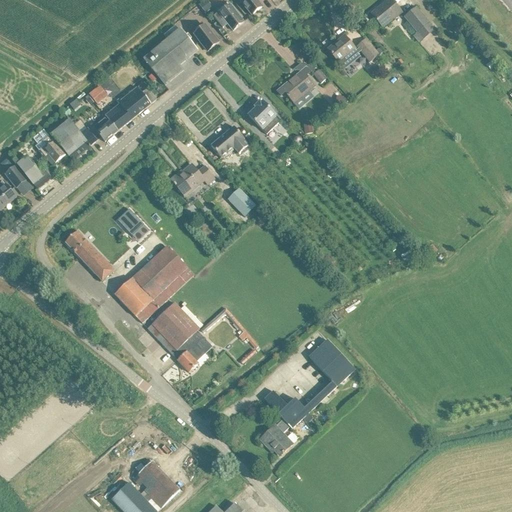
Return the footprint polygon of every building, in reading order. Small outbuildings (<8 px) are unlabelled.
[(218,0),(205,0),(213,10),(221,4),(218,0)] [(238,0),(252,16),(263,7),(256,0),(238,0)] [(402,13),(391,0),(389,0),(382,6),(382,7),(379,9),(371,15),(382,28),(402,13)] [(244,22),(238,15),(230,6),(219,15),(218,14),(214,17),(223,29),(223,28),(222,27),(226,23),(233,31),(244,22)] [(408,22),(402,26),(406,30),(409,33),(408,34),(412,38),(413,36),(419,44),(435,31),(430,24),(416,8),(404,18),(408,22)] [(328,13),(312,18),(319,39),(335,34),(328,13)] [(177,30),(175,27),(164,36),(166,39),(143,59),(165,86),(184,71),(180,66),(198,51),(180,29),(177,30)] [(205,27),(194,35),(199,41),(201,44),(208,52),(219,43),(212,35),(205,27)] [(334,45),(328,51),(334,58),(340,65),(340,64),(342,67),(350,61),(351,63),(359,56),(360,55),(359,54),(360,53),(358,50),(357,51),(351,44),(345,37),(337,43),(338,44),(335,46),(334,45)] [(366,40),(356,48),(358,50),(360,53),(361,54),(369,63),(370,64),(373,62),(380,56),(379,55),(382,53),(379,48),(376,51),(366,40)] [(321,85),(326,80),(318,71),(314,75),(321,85)] [(314,87),(312,84),(306,76),(310,73),(302,72),(293,79),(294,80),(290,83),(289,82),(281,88),(281,97),(285,93),(294,104),(314,87)] [(118,132),(157,100),(148,90),(143,84),(120,103),(119,101),(117,102),(120,105),(105,117),(107,119),(118,132)] [(95,91),(90,95),(97,104),(103,100),(95,91)] [(345,106),(347,98),(339,97),(338,104),(345,106)] [(281,122),(263,103),(261,104),(260,103),(255,108),(256,109),(249,117),(267,135),(281,122)] [(87,117),(83,120),(90,128),(94,124),(87,117)] [(105,143),(118,132),(107,119),(94,129),(105,143)] [(76,129),(70,121),(52,136),(73,162),(91,147),(76,129)] [(87,130),(82,124),(76,129),(91,147),(98,141),(92,133),(88,129),(87,130)] [(306,135),(313,134),(312,126),(305,127),(306,135)] [(248,150),(247,149),(249,147),(244,141),(245,141),(234,128),(211,147),(222,160),(234,149),(239,155),(241,153),(242,154),(245,155),(248,152),(248,150)] [(292,139),(292,140),(292,142),(293,143),(294,144),(295,145),(296,145),(298,145),(299,144),(300,144),(301,143),(302,141),(302,140),(302,139),(302,137),(301,136),(300,135),(298,135),(297,135),(295,135),(294,135),(293,136),(292,138),(292,139)] [(52,165),(55,163),(56,164),(66,156),(54,142),(44,151),(49,156),(46,158),(52,165)] [(9,158),(1,165),(5,170),(8,167),(10,168),(14,164),(9,158)] [(38,190),(47,183),(27,158),(18,166),(38,190)] [(215,181),(202,164),(201,165),(204,168),(198,173),(192,166),(183,173),(184,174),(180,177),(178,175),(171,181),(186,199),(206,182),(209,186),(215,181)] [(16,188),(26,180),(16,168),(6,176),(16,188)] [(49,181),(54,177),(48,169),(43,173),(49,181)] [(0,211),(16,198),(5,185),(0,188),(0,211)] [(129,210),(118,221),(132,237),(144,226),(129,210)] [(102,283),(110,276),(115,271),(78,232),(66,244),(102,283)] [(143,249),(152,240),(145,233),(136,242),(143,249)] [(142,324),(149,317),(193,276),(167,247),(115,296),(142,324)] [(155,323),(148,330),(172,356),(177,361),(178,362),(178,363),(177,364),(181,368),(182,366),(189,374),(196,367),(199,364),(195,360),(198,356),(210,345),(198,332),(198,331),(200,329),(203,327),(184,307),(182,310),(179,307),(180,305),(177,302),(176,303),(155,323)] [(259,347),(226,309),(201,331),(204,334),(225,316),(226,316),(242,334),(239,337),(243,342),(246,339),(256,350),(259,347)] [(295,400),(288,407),(274,392),(274,393),(272,394),(265,401),(283,420),(275,427),(261,441),(268,448),(270,445),(274,450),(274,451),(280,457),(287,450),(292,446),(292,445),(297,440),(297,438),(294,435),(291,435),(286,440),(282,435),(290,428),(292,431),(301,422),(324,400),(326,402),(329,399),(328,397),(337,388),(355,371),(328,341),(310,359),(333,383),(321,395),(309,405),(308,406),(305,409),(295,400)] [(243,365),(256,353),(254,350),(240,362),(243,365)] [(301,441),(307,434),(300,428),(294,434),(301,441)] [(161,508),(145,492),(141,495),(130,484),(112,501),(122,511),(157,511),(161,508)] [(164,498),(168,498),(169,500),(179,498),(177,484),(162,487),(164,498)] [(250,501),(253,498),(259,505),(264,501),(252,488),(245,495),(250,501)] [(158,495),(155,498),(165,509),(168,505),(158,495)]
